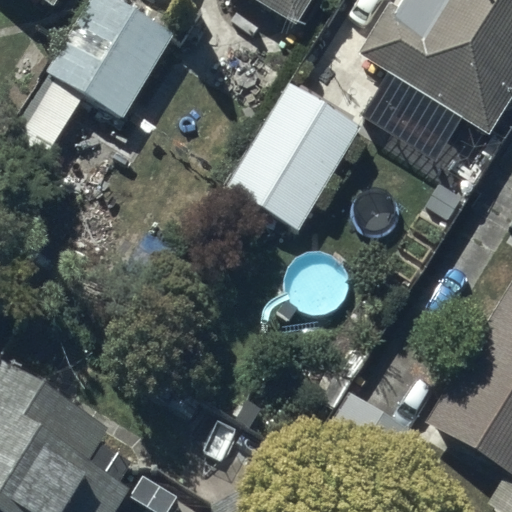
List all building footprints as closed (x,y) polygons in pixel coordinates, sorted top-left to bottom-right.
[(57,0),(33,0),(51,11),(57,0)] [(171,42),(98,0),(92,0),(46,79),(122,124),(171,42)] [(235,0),(291,34),(312,0),(235,0)] [(511,101),(511,0),(432,0),(415,29),(387,13),(357,63),(448,116),(444,122),(457,130),(460,124),(489,140),(511,101)] [(359,131),(290,90),(227,195),(297,236),(359,131)] [(511,511),(511,288),(424,431),(506,481),(488,510),(491,511),(511,511)] [(106,434),(0,372),(0,511),(116,511),(126,496),(116,490),(130,466),(98,448),(106,434)] [(306,511),(288,474),(211,511),(306,511)]
